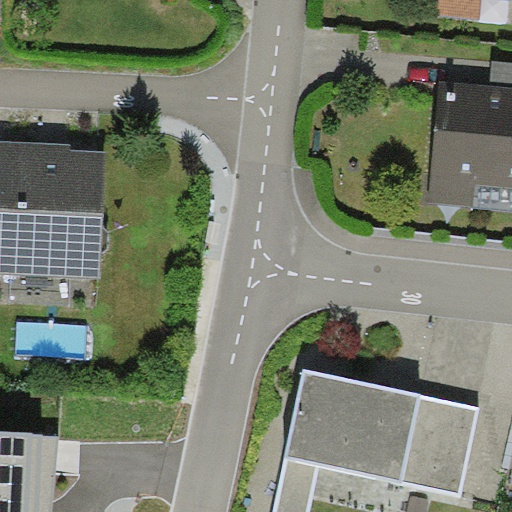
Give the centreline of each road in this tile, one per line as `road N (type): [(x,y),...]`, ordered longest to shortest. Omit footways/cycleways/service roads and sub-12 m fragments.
road 1 (residential): [(267,106),(0,87)]
road 2 (residential): [(511,299),(373,283),(253,257)]
road 3 (residential): [(202,511),(253,257)]
road 4 (residential): [(253,257),(267,106)]
